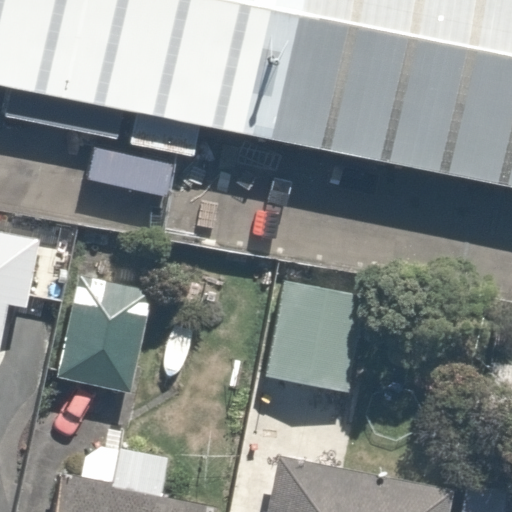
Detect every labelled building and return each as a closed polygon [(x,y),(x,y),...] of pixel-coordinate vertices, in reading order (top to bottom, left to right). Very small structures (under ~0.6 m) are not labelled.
[(511,0),(0,0),(0,74),(511,176),(511,0)] [(0,237),(0,311),(1,307),(21,309),(39,246),(0,237)] [(280,278),(259,376),(344,394),(365,296),(280,278)] [(159,292),(75,281),(61,387),(146,397),(159,292)] [(445,511),(449,492),(275,457),(264,511),(445,511)] [(214,511),(57,476),(50,511),(214,511)]
